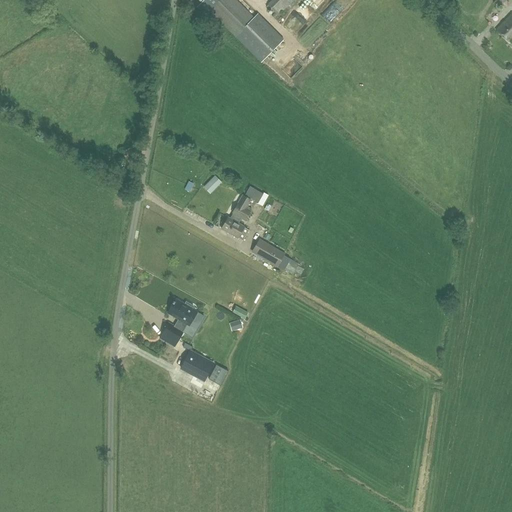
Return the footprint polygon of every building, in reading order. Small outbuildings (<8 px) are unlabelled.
[(236,0),(217,0),(208,10),(235,37),(254,18),(236,0)] [(271,0),(267,4),(278,15),(293,0),(296,2),(297,0),(271,0)] [(334,0),(302,36),(311,45),(351,0),(334,0)] [(511,14),(511,13),(496,30),(509,43),(510,42),(511,44),(511,14)] [(212,39),(216,34),(212,30),(208,36),(212,39)] [(214,189),(225,178),(217,170),(206,182),(214,189)] [(189,182),(194,185),(198,179),(192,176),(189,182)] [(249,186),(245,195),(258,202),(263,194),(249,186)] [(232,213),(230,218),(239,223),(241,218),(245,221),(250,211),(246,208),(251,199),(242,194),(232,213)] [(244,226),(239,223),(230,218),(228,216),(221,228),(237,238),(244,226)] [(297,270),(296,269),(299,263),(284,255),(285,253),(259,238),(251,252),(276,267),(277,265),(293,274),(294,271),(296,272),(297,270)] [(233,304),(247,313),(250,307),(237,298),(233,304)] [(168,322),(159,338),(174,347),(183,332),(188,324),(189,325),(196,312),(175,299),(167,312),(178,318),(174,325),(168,322)] [(236,317),(235,324),(243,326),(244,318),(236,317)] [(215,364),(190,350),(181,368),(206,381),(215,364)]
